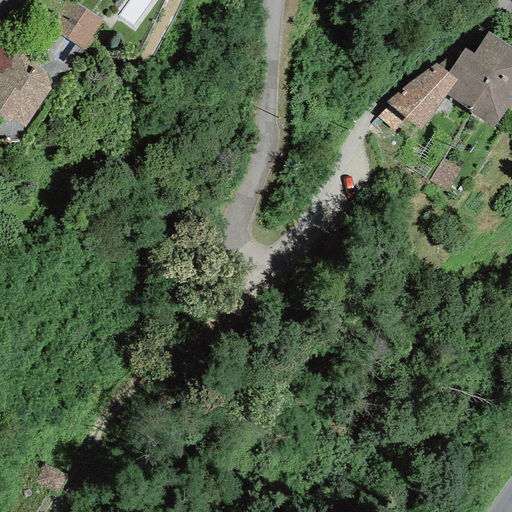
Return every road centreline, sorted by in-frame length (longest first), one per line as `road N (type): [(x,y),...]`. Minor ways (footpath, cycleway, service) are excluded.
road 1 (residential): [(274,0),(264,141),(233,228),(234,250),(254,264),(297,227),(391,84),(502,0)]
road 2 (track): [(54,511),(126,390),(254,264)]
